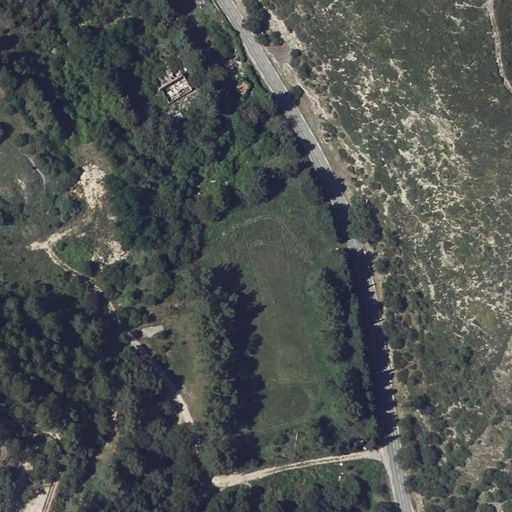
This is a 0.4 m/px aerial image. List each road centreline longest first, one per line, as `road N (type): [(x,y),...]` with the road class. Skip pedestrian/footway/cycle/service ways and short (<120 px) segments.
road 1 (tertiary): [(225,0),(307,135),(360,250),(407,511)]
road 2 (track): [(96,224),(51,235),(48,258),(102,292),(183,415),(207,470),(199,495)]
road 3 (track): [(398,452),(229,480),(199,495),(191,511)]
road 4 (track): [(0,422),(52,431),(60,446),(46,511)]
road 5 (track): [(134,399),(112,421),(92,511)]
road 6 (track): [(199,495),(182,478),(158,411),(134,399)]
